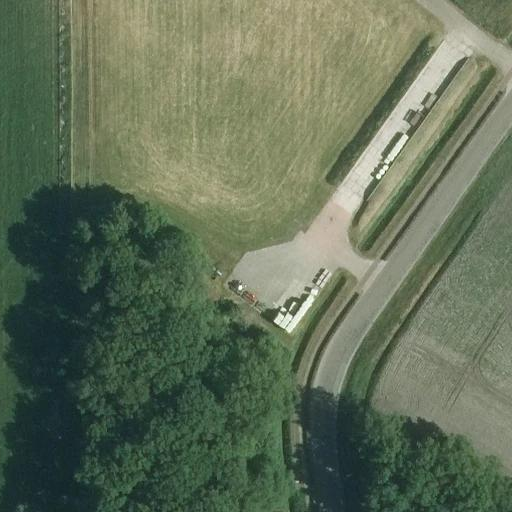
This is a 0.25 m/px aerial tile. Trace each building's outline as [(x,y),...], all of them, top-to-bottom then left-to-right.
[(421,87),(382,136),(400,150),(439,102),(421,87)] [(373,147),(341,192),(367,211),(399,165),(373,147)] [(330,203),(313,226),(341,246),(358,224),(330,203)] [(309,225),(297,235),(308,246),(319,236),(309,225)] [(289,328),(299,312),(292,307),(282,324),(289,328)]
